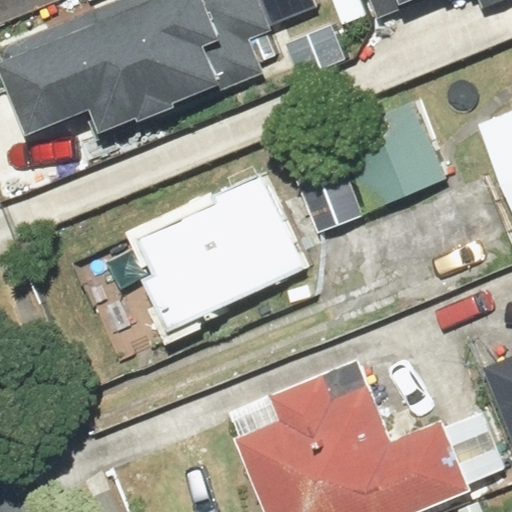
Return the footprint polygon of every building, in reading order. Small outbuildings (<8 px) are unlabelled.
[(266,34),(253,0),(114,0),(0,45),(0,48),(5,62),(0,64),(0,95),(19,144),(83,118),(92,142),(263,75),(249,40),(266,34)] [(418,0),(388,0),(393,10),(418,0)] [(450,177),(414,100),(340,135),(350,157),(305,178),(331,233),(450,177)] [(511,116),(474,132),(511,225),(511,116)] [(308,265),(266,176),(129,242),(146,277),(136,282),(162,335),(308,265)] [(511,355),(477,369),(511,458),(511,355)] [(480,413),(435,432),(432,425),(391,441),(358,361),(225,415),(264,511),(425,511),(462,497),(460,491),(504,473),(480,413)]
